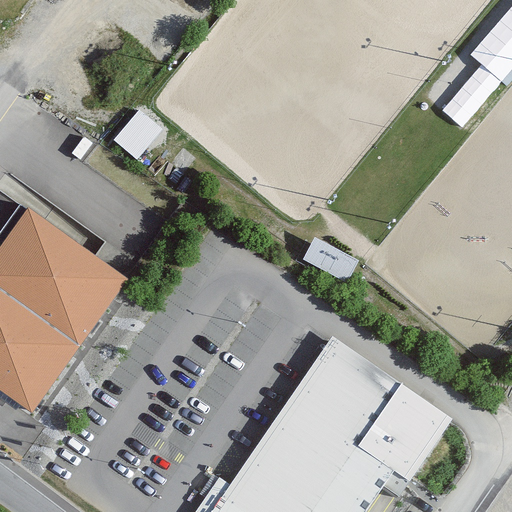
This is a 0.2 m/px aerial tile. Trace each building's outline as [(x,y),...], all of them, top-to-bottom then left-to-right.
[(511,73),(511,3),(468,56),(480,66),(440,113),(462,132),(511,73)] [(140,108),(115,141),(141,161),(166,129),(140,108)] [(0,224),(0,385),(40,412),(86,344),(134,275),(19,196),(0,224)] [(358,267),(313,242),(302,262),(347,287),(358,267)] [(337,511),(360,480),(375,490),(424,420),(331,355),(282,426),(256,462),(221,511),(337,511)]
